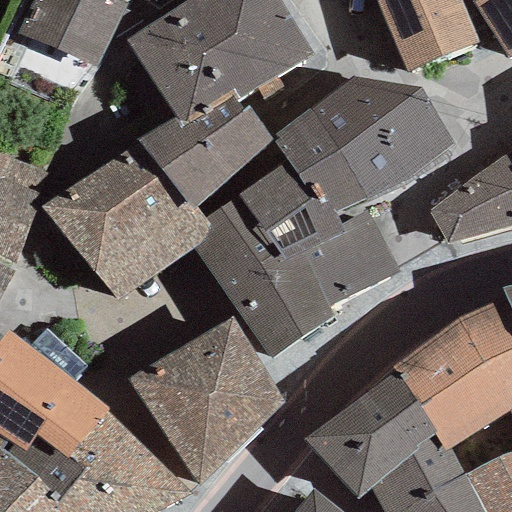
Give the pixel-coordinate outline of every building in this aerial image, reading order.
[(126,4),(116,0),(32,0),(16,34),(93,68),(126,4)] [(277,0),(187,0),(126,41),(173,119),(179,128),(232,97),(235,101),(312,55),(277,0)] [(376,0),(408,71),(477,45),(459,0),(376,0)] [(511,0),(477,0),(472,4),(508,59),(511,56),(511,0)] [(310,110),(367,201),(411,180),(453,144),(419,89),(350,78),(310,110)] [(271,140),(247,107),(242,111),(235,101),(232,97),(179,128),(173,119),(135,140),(139,144),(191,211),(196,208),(271,140)] [(341,225),(334,214),(367,201),(310,110),(274,135),(277,139),(272,142),(286,163),(237,196),(282,261),(302,253),(344,233),(341,225)] [(139,144),(40,207),(116,301),(192,249),(203,240),(209,224),(203,219),(196,208),(191,211),(139,144)] [(0,257),(14,264),(47,176),(14,160),(16,155),(0,147),(0,257)] [(511,148),(427,212),(446,244),(511,225),(511,148)] [(192,249),(272,360),(332,316),(327,307),(302,253),(282,261),(237,196),(203,219),(209,224),(203,240),(192,249)] [(327,307),(399,272),(365,212),(341,225),(344,233),(302,253),(327,307)] [(0,266),(0,295),(13,273),(0,266)] [(511,286),(501,289),(505,298),(511,315),(511,286)] [(511,315),(505,298),(457,319),(390,367),(394,372),(434,434),(443,451),(449,448),(509,412),(511,418),(511,315)] [(197,487),(285,405),(231,320),(128,379),(197,487)] [(71,381),(86,367),(46,330),(27,348),(71,381)] [(27,348),(6,332),(0,340),(0,435),(13,445),(24,453),(37,436),(66,459),(105,414),(109,410),(71,381),(27,348)] [(394,372),(302,440),(354,500),(368,488),(416,450),(413,446),(434,434),(394,372)] [(156,511),(189,495),(105,414),(66,459),(37,436),(24,453),(13,445),(6,454),(37,480),(5,511),(156,511)] [(368,488),(382,511),(485,511),(463,474),(449,448),(443,451),(434,434),(413,446),(416,450),(368,488)] [(0,435),(0,511),(5,511),(37,480),(6,454),(13,445),(0,435)] [(511,511),(511,452),(463,474),(485,511),(511,511)] [(339,511),(313,490),(294,511),(339,511)]
